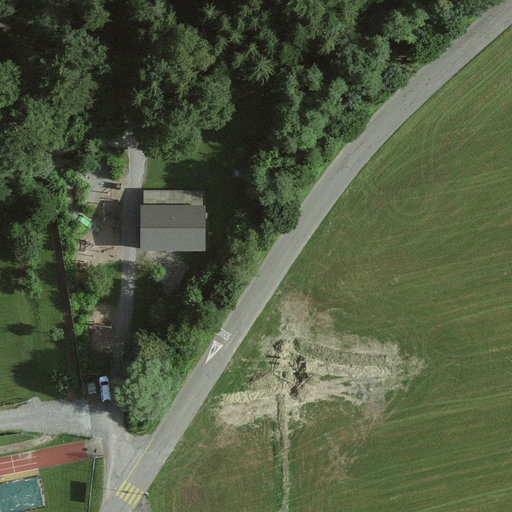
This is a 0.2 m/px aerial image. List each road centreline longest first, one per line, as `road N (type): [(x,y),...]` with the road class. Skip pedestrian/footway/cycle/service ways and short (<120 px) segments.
road 1 (unclassified): [(511,3),(447,58),(311,208),(118,511)]
road 2 (track): [(111,62),(64,33),(0,17)]
